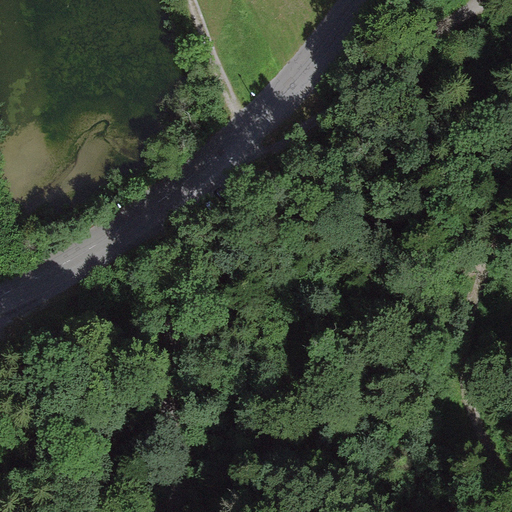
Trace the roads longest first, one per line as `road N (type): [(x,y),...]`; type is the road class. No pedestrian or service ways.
road 1 (unclassified): [(360,0),(257,140),(167,219),(0,296)]
road 2 (track): [(511,182),(491,239),(459,387),(511,493)]
road 3 (track): [(178,511),(159,425),(177,291),(167,219)]
road 4 (track): [(481,0),(257,140)]
road 5 (track): [(187,0),(220,81),(257,140)]
